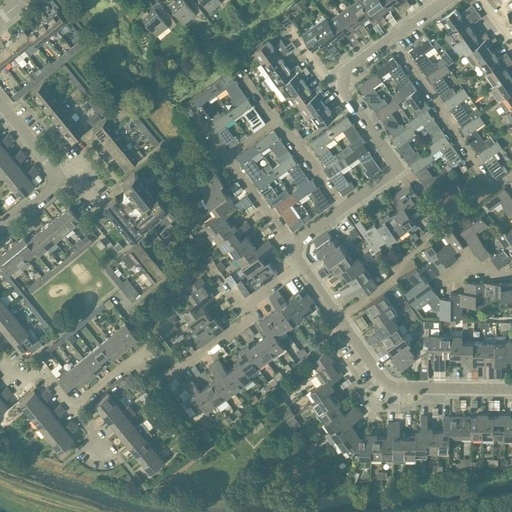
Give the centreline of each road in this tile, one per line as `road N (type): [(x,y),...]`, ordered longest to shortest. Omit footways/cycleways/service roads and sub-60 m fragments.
road 1 (residential): [(301,266),(384,385),(511,389)]
road 2 (residential): [(492,190),(392,39)]
road 3 (residential): [(0,228),(54,180),(0,102)]
road 4 (residential): [(342,81),(391,163),(385,181),(343,208)]
